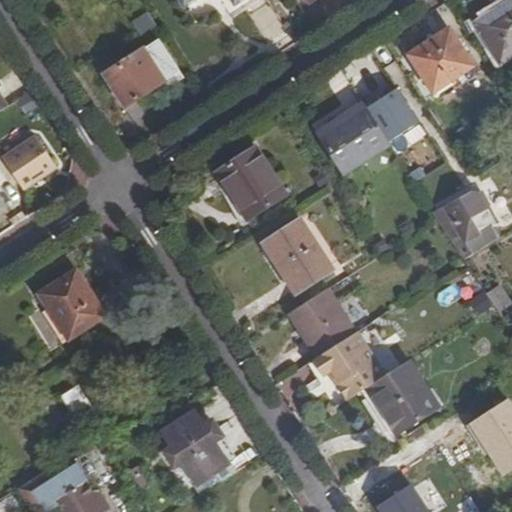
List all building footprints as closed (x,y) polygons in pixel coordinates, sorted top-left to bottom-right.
[(248,0),(181,0),(187,9),(200,0),(230,0),(236,8),(248,0)] [(503,65),(511,59),(511,0),(476,22),(503,65)] [(434,93),(473,68),(450,30),(410,56),(434,93)] [(125,108),(177,76),(156,43),(105,75),(125,108)] [(391,90),(365,106),(366,107),(379,128),(404,112),(391,90)] [(0,112),(8,107),(0,93),(0,112)] [(344,173),(389,143),(379,128),(366,107),(319,137),(344,173)] [(1,125),(0,125),(0,161),(17,151),(1,125)] [(285,195),(256,148),(218,173),(228,188),(233,185),(252,217),(285,195)] [(248,219),(252,217),(233,185),(228,188),(248,219)] [(472,254),(498,237),(472,195),(465,192),(455,198),(457,202),(444,209),(472,254)] [(395,231),(381,208),(366,217),(382,239),(395,231)] [(333,271),(301,220),(265,244),(298,295),(333,271)] [(105,317),(77,271),(40,294),(69,340),(105,317)] [(496,307),(484,289),(470,298),(481,317),(496,307)] [(307,327),(323,354),(356,333),(330,290),(291,315),(301,331),(307,327)] [(301,331),(318,357),(323,354),(307,327),(301,331)] [(366,391),(387,378),(358,332),(356,333),(323,354),(318,357),(314,360),(325,378),(333,373),(341,385),(339,386),(349,402),(360,395),(366,391)] [(325,378),(314,360),(308,363),(320,381),(325,378)] [(437,408),(410,363),(387,378),(366,391),(396,435),(437,408)] [(85,422),(103,410),(85,383),(67,394),(85,422)] [(388,440),(396,435),(366,391),(360,395),(388,440)] [(197,484),(230,463),(216,440),(207,427),(198,412),(164,435),(196,485),(197,484)] [(214,422),(207,427),(216,440),(223,436),(214,422)] [(442,444),(433,430),(407,446),(416,459),(385,479),(406,511),(451,511),(462,505),(429,452),(442,444)] [(89,482),(97,494),(101,491),(118,480),(94,443),(73,457),(89,482)] [(73,456),(20,491),(34,511),(51,511),(53,511),(51,508),(59,503),(61,506),(64,511),(108,511),(97,494),(89,482),(73,457),(73,456)] [(237,473),(230,463),(197,484),(204,495),(237,473)] [(97,494),(108,511),(115,511),(101,491),(97,494)]
